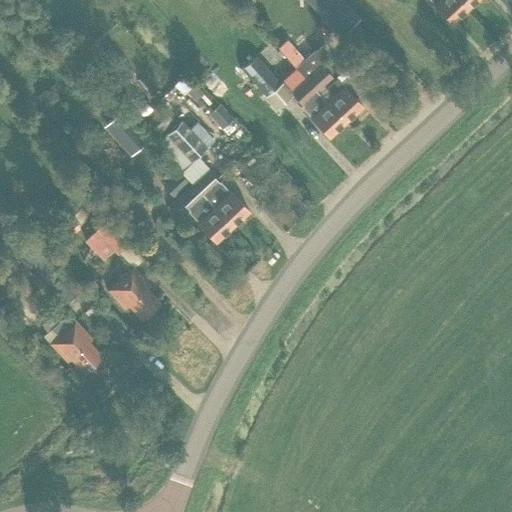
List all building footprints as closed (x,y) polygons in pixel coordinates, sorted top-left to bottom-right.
[(429,0),(450,22),(467,6),(461,0),(429,0)] [(329,53),(320,43),(295,64),(306,77),(321,64),(319,62),(329,53)] [(120,85),(135,71),(111,47),(97,62),(120,85)] [(306,77),(295,64),(278,79),(256,54),(240,67),(275,108),(292,93),(290,92),(306,77)] [(318,90),(334,76),(321,64),(306,77),(318,90)] [(319,92),(345,120),(362,104),(352,94),(362,85),(362,82),(356,75),(352,75),(343,84),(336,76),(334,76),(318,90),(319,92)] [(302,105),(318,90),(306,77),(290,92),(292,93),(302,105)] [(191,81),(183,88),(194,100),(202,92),(191,81)] [(328,136),(345,120),(318,92),(313,97),(302,108),(328,136)] [(227,133),(239,123),(219,101),(207,111),(227,133)] [(157,132),(173,119),(161,105),(145,119),(157,132)] [(151,138),(124,108),(106,125),(133,154),(151,138)] [(213,205),(231,225),(248,209),(230,189),(229,190),(209,170),(211,168),(198,154),(214,139),(197,120),(189,127),(181,118),(155,141),(192,182),(205,195),(213,205)] [(174,196),(189,182),(177,169),(162,183),(174,196)] [(189,210),(205,195),(192,182),(177,196),(189,210)] [(189,210),(188,210),(197,220),(196,221),(214,241),(231,225),(213,205),(205,195),(189,210)] [(0,234),(11,224),(0,212),(0,234)] [(94,230),(117,254),(130,241),(108,217),(94,230)] [(80,227),(71,218),(59,229),(68,238),(80,227)] [(22,232),(8,246),(42,281),(56,267),(22,232)] [(141,317),(158,300),(146,287),(149,284),(132,266),(108,288),(125,307),(128,304),(141,317)] [(52,283),(69,301),(79,292),(75,287),(79,283),(66,269),(52,283)] [(73,320),(66,312),(51,326),(58,334),(50,342),(67,360),(70,357),(83,370),(101,354),(88,341),(92,337),(74,319),(73,320)]
